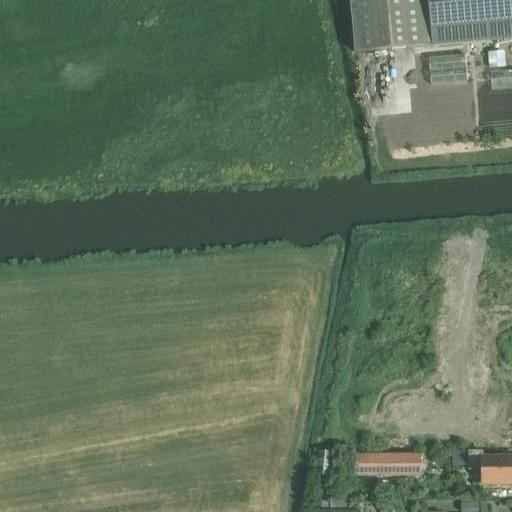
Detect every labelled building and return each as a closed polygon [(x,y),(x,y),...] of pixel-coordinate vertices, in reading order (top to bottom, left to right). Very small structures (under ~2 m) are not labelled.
[(511,0),(350,0),(356,54),(511,40),(511,0)] [(504,54),(488,55),(489,71),(505,69),(504,54)] [(432,82),(468,81),(468,56),(431,57),(432,82)] [(315,474),(330,475),(332,454),(317,452),(315,474)] [(453,469),(468,470),(468,472),(482,472),(481,474),(481,485),(511,485),(511,459),(482,459),(482,452),(469,452),(469,454),(453,454),(453,469)] [(420,455),(355,455),(355,477),(420,477),(420,455)] [(460,503),(460,511),(478,511),(479,503),(460,503)]
